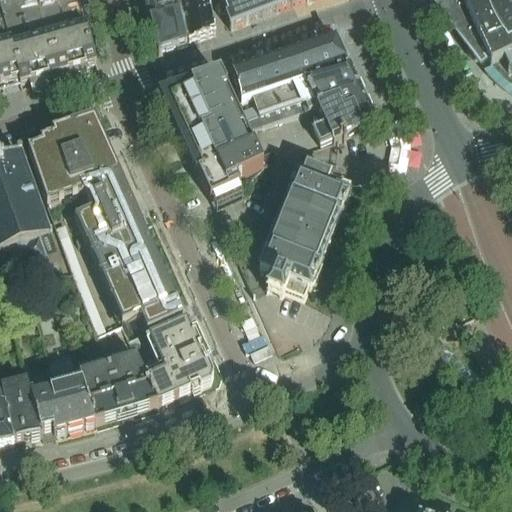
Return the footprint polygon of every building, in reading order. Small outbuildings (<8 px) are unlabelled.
[(0,0),(0,99),(97,74),(95,67),(85,28),(77,0),(0,0)] [(140,0),(158,58),(159,58),(186,48),(185,41),(186,40),(174,0),(140,0)] [(207,0),(174,0),(186,40),(188,48),(214,39),(207,0)] [(321,0),(219,0),(217,1),(230,33),(305,4),(306,6),(321,0)] [(484,64),(486,63),(490,72),(490,71),(511,61),(511,0),(456,0),(458,4),(438,12),(443,19),(436,20),(465,53),(466,50),(480,68),(485,65),(484,64)] [(334,40),(299,52),(311,82),(348,70),(347,69),(334,40)] [(311,82),(299,52),(231,76),(241,107),(311,82)] [(511,61),(490,71),(493,75),(496,79),(500,82),(506,88),(509,90),(511,92),(511,61)] [(246,137),(307,115),(315,113),(360,96),(348,70),(311,82),(241,107),(244,116),(255,112),(258,120),(241,126),(246,137)] [(160,99),(209,204),(239,190),(236,184),(278,165),(273,154),(258,161),(246,137),(241,126),(220,79),(160,99)] [(360,96),(315,113),(320,124),(310,130),(311,135),(318,152),(331,147),(332,150),(375,128),(360,96)] [(175,304),(110,158),(99,134),(100,133),(95,121),(51,136),(53,140),(45,143),(46,148),(27,154),(47,211),(84,198),(92,216),(74,224),(121,330),(139,322),(146,338),(176,324),(183,321),(175,304)] [(0,284),(8,282),(57,265),(49,244),(51,243),(49,240),(48,240),(24,174),(26,173),(24,170),(23,170),(20,163),(21,162),(20,158),(16,160),(17,162),(3,168),(1,163),(0,163),(0,284)] [(307,172),(306,175),(305,174),(303,174),(302,174),(300,175),(299,176),(298,177),(297,178),(296,180),(295,179),(257,271),(272,277),(265,294),(266,296),(267,296),(282,301),(284,297),(303,304),(308,293),(310,294),(311,291),(313,291),(314,289),(312,289),(318,273),(320,274),(321,272),(319,271),(320,268),(318,267),(335,224),(337,225),(339,222),(340,222),(341,221),(339,220),(345,204),(347,205),(348,203),(346,202),(347,199),(345,198),(349,189),(332,182),(334,175),(323,170),(320,177),(307,172)] [(58,283),(62,297),(70,295),(65,281),(58,283)] [(148,343),(163,377),(175,403),(198,393),(199,395),(200,395),(200,394),(210,390),(213,382),(208,371),(208,370),(205,371),(198,355),(201,354),(194,340),(192,341),(185,326),(148,343)] [(493,400),(487,393),(486,392),(443,348),(433,358),(436,362),(440,366),(476,402),(483,410),(493,400)] [(95,430),(157,411),(145,385),(135,363),(79,381),(80,386),(95,430)] [(54,440),(95,430),(80,386),(79,381),(76,371),(25,385),(26,387),(29,400),(41,439),(53,436),(54,440)] [(157,411),(175,403),(163,377),(145,385),(157,411)] [(0,394),(13,449),(41,443),(41,439),(29,400),(26,387),(0,394)] [(0,451),(13,449),(0,394),(0,393),(0,451)]
